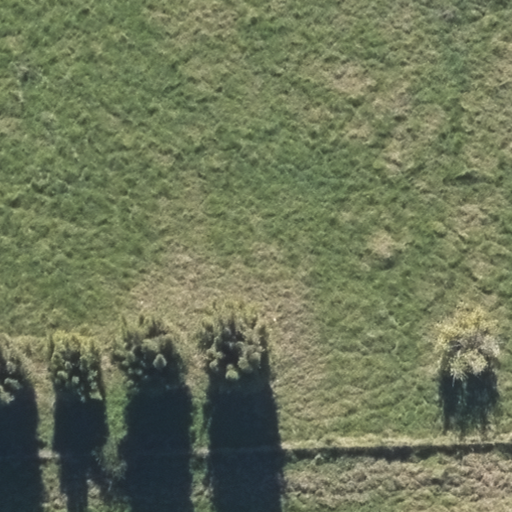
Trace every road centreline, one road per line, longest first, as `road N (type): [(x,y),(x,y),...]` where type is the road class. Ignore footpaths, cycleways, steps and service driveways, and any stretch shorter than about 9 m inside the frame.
road 1 (track): [(0,421),(315,414),(511,382)]
road 2 (track): [(511,477),(0,492)]
